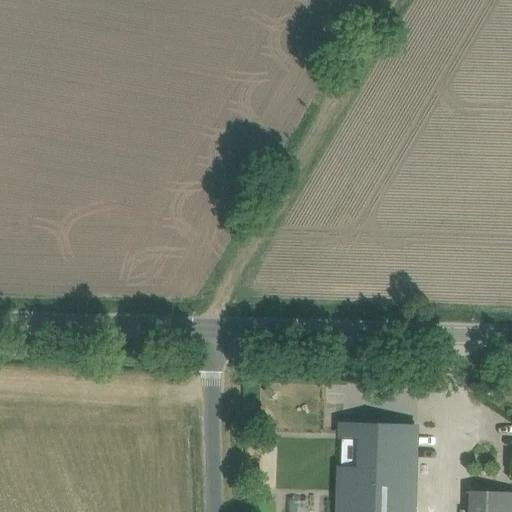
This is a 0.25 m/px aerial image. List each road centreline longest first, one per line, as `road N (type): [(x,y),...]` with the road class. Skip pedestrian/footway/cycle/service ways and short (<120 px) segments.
road 1 (track): [(212,329),(222,290),(392,0)]
road 2 (tertiary): [(511,337),(212,329)]
road 3 (tertiary): [(212,329),(0,323)]
road 4 (unclassified): [(215,511),(212,329)]
